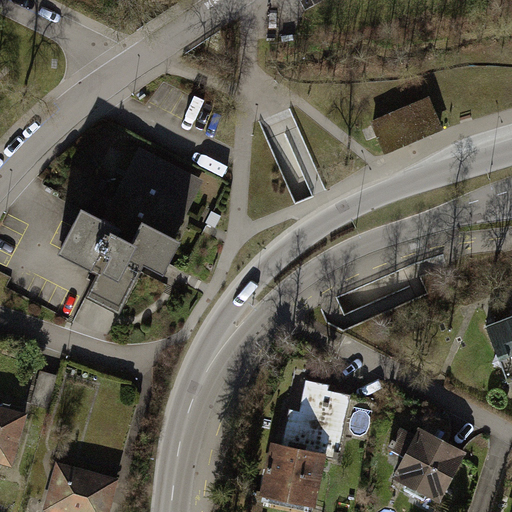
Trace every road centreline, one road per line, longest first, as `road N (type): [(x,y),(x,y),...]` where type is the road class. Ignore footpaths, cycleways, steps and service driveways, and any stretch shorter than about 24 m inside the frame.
road 1 (secondary): [(511,154),(330,219),(248,286),(222,342)]
road 2 (secondary): [(222,342),(353,250),(511,194)]
road 3 (residential): [(242,0),(122,70),(0,187)]
road 4 (secondary): [(222,342),(199,389),(174,511)]
